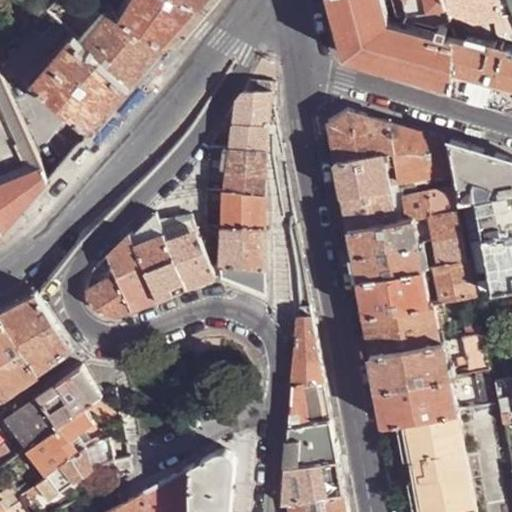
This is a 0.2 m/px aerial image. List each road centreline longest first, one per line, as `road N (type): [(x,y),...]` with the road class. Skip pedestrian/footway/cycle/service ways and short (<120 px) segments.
road 1 (residential): [(276,399),(276,332),(256,318),(198,310),(119,343),(86,325),(71,291),(83,259),(189,153),(288,0)]
road 2 (tertiary): [(299,71),(372,511)]
road 3 (tertiary): [(0,273),(22,262),(252,0)]
road 4 (unclassified): [(511,133),(299,71)]
road 5 (residential): [(276,399),(123,478)]
